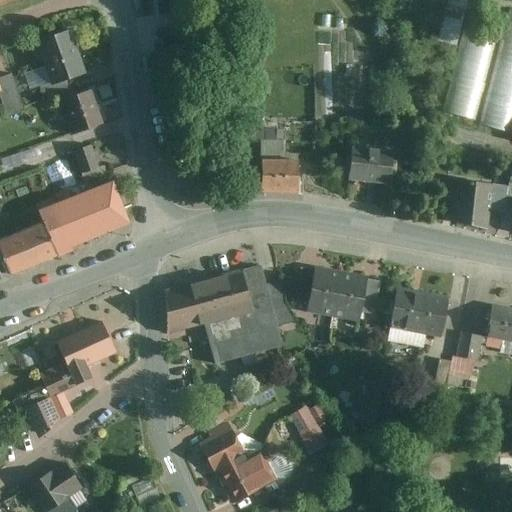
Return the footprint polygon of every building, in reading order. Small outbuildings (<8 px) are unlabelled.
[(467,0),(449,0),(438,42),(455,47),(467,0)] [(511,11),(482,124),(511,131),(511,11)] [(87,77),(71,33),(39,45),(53,85),(54,88),(66,84),(87,77)] [(495,41),(466,33),(446,114),(475,122),(495,41)] [(165,53),(164,40),(154,41),(155,54),(165,53)] [(13,77),(0,81),(0,87),(2,95),(10,115),(25,109),(13,77)] [(70,94),(66,84),(54,88),(53,85),(42,89),(47,102),(70,94)] [(104,127),(92,93),(62,103),(73,137),(104,127)] [(256,148),(282,148),(282,121),(257,121),(256,148)] [(93,148),(76,154),(83,176),(100,171),(93,148)] [(394,152),(354,149),(351,183),(390,186),(394,152)] [(299,161),(262,161),(262,195),(299,196),(299,161)] [(57,172),(38,179),(44,194),(63,187),(57,172)] [(503,209),(505,183),(452,178),(450,199),(455,199),(453,225),(487,228),(488,207),(503,209)] [(12,182),(0,186),(0,203),(3,211),(21,204),(12,182)] [(114,185),(38,213),(43,225),(0,241),(0,244),(15,281),(74,256),(73,252),(131,230),(114,185)] [(84,185),(65,193),(68,201),(87,193),(84,185)] [(258,262),(163,286),(166,331),(201,322),(211,360),(280,345),(274,323),(277,318),(288,316),(282,294),(278,278),(263,282),(258,262)] [(306,310),(331,313),(338,268),(312,264),(312,268),(308,298),(306,310)] [(295,281),(278,278),(282,294),(308,298),(312,268),(298,266),(295,281)] [(363,271),(338,268),(331,313),(357,317),(358,309),(363,276),(363,271)] [(378,278),(363,276),(358,309),(373,311),(378,278)] [(447,293),(394,283),(387,324),(440,334),(447,293)] [(511,305),(491,302),(483,343),(500,346),(501,336),(511,338),(511,305)] [(102,319),(58,340),(68,360),(79,381),(93,375),(88,365),(117,351),(102,319)] [(476,357),(480,334),(460,330),(456,353),(476,357)] [(203,333),(190,337),(196,357),(209,353),(203,333)] [(79,381),(68,360),(41,373),(52,395),(63,389),(79,381)] [(302,377),(290,374),(288,383),(300,386),(302,377)] [(253,391),(258,405),(276,397),(270,384),(253,391)] [(63,389),(52,395),(61,417),(73,411),(63,389)] [(242,392),(200,416),(206,427),(248,403),(242,392)] [(61,417),(52,395),(26,406),(39,435),(61,417)] [(275,405),(259,413),(267,427),(283,418),(275,405)] [(325,442),(314,423),(298,433),(310,451),(325,442)] [(229,424),(196,442),(229,501),(272,477),(257,449),(246,455),(229,424)] [(65,460),(30,483),(47,510),(69,496),(83,487),(65,460)] [(154,475),(133,484),(137,494),(158,485),(154,475)] [(158,485),(137,494),(141,503),(162,494),(158,485)] [(69,496),(47,510),(48,511),(74,511),(78,509),(69,496)]
